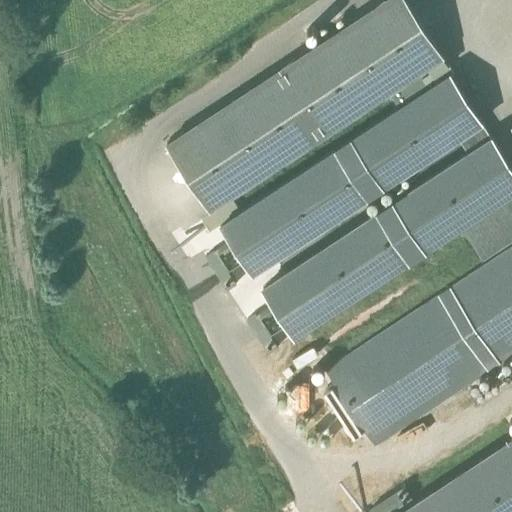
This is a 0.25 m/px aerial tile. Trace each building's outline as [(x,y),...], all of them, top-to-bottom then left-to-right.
[(404,0),(385,0),(166,144),(210,208),(426,66),(437,82),(449,74),(450,76),(455,73),(404,0)] [(150,115),(165,138),(252,82),(237,59),(150,115)] [(437,82),(221,224),(252,270),(457,135),(467,151),(262,286),(295,337),(298,335),(302,344),(311,338),(306,330),(461,228),(482,260),(511,241),(511,166),(491,135),(490,136),(480,120),(478,121),(450,76),(449,74),(437,82)] [(511,245),(325,369),(374,445),(511,354),(511,245)] [(450,430),(447,443),(462,447),(465,433),(450,430)] [(511,511),(511,438),(400,511),(392,511),(392,510),(413,496),(405,485),(370,508),(372,511),(511,511)]
